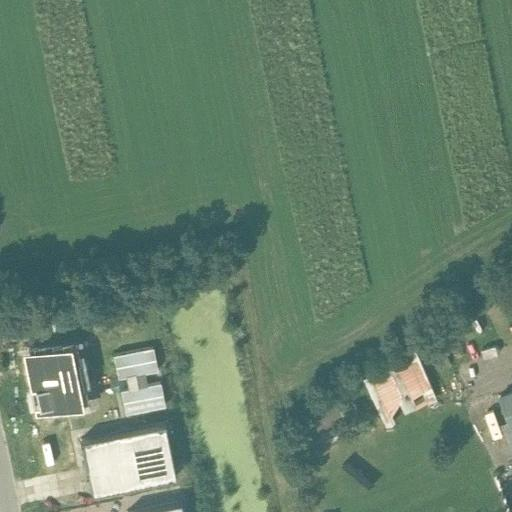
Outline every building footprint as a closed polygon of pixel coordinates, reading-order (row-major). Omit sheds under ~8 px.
[(134,374),(137,386),(128,388),(120,389),(125,413),(165,405),(160,381),(147,384),(145,372),(157,370),(152,346),(113,354),(118,378),(126,376),(134,374)] [(365,377),(385,421),(438,397),(416,347),(406,351),(408,357),(365,377)] [(68,353),(29,361),(39,412),(79,404),(76,391),(84,390),(79,364),(71,366),(68,353)] [(511,389),(500,394),(511,425),(511,437),(507,440),(511,453),(511,389)] [(321,434),(359,409),(349,390),(309,417),(321,434)] [(81,441),(80,441),(85,466),(86,465),(91,493),(175,476),(164,421),(80,438),(81,441)] [(183,511),(180,499),(126,511),(183,511)]
